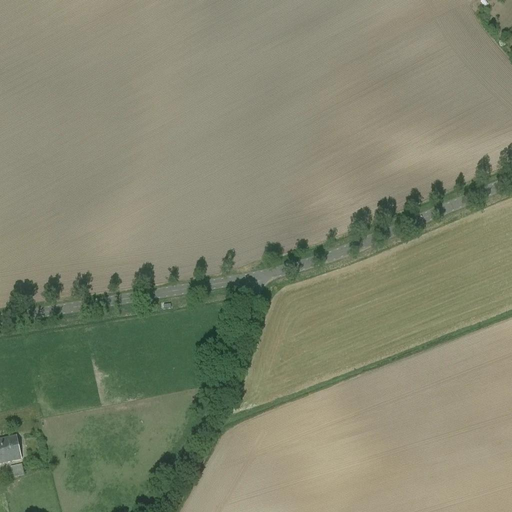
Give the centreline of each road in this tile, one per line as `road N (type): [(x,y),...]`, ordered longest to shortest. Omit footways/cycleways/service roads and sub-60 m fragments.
road 1 (tertiary): [(259,276),(313,263),(511,181)]
road 2 (tertiary): [(0,319),(259,276)]
road 3 (unclassified): [(156,511),(227,383),(259,276)]
